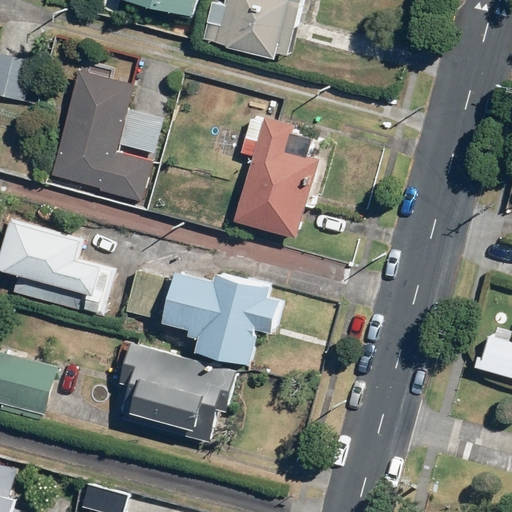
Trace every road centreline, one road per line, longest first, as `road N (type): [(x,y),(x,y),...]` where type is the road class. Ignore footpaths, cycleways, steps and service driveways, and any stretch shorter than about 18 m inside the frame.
road 1 (residential): [(495,0),(382,417)]
road 2 (residential): [(382,417),(511,453)]
